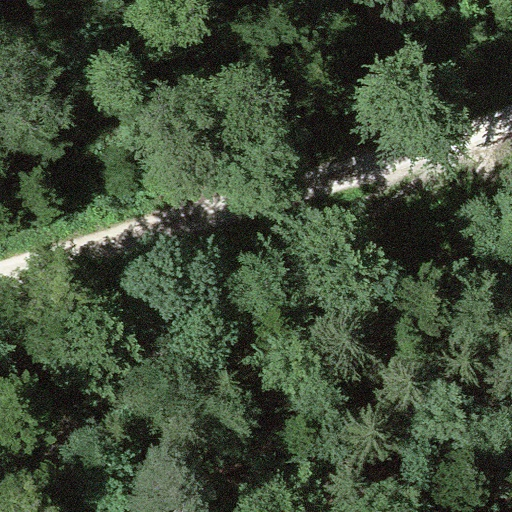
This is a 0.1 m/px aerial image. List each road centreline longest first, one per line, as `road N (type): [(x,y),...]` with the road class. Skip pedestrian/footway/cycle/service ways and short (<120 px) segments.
road 1 (track): [(511,130),(109,405),(14,511)]
road 2 (track): [(511,114),(326,188),(0,276)]
